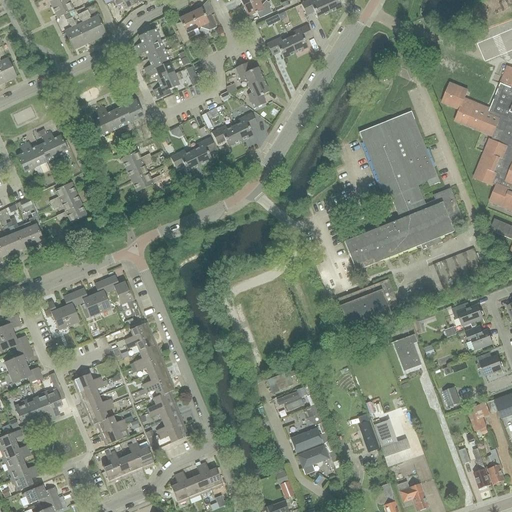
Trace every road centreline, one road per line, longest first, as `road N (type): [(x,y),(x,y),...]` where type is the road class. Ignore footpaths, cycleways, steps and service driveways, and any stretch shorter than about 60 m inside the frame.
road 1 (residential): [(132,250),(222,212),(259,183),(375,0)]
road 2 (residential): [(95,511),(209,448),(132,250)]
road 3 (residential): [(120,40),(159,119),(220,91),(209,64),(234,52)]
road 4 (residential): [(344,511),(297,476),(260,386)]
road 5 (residential): [(0,101),(120,40)]
road 6 (residential): [(17,296),(132,250)]
